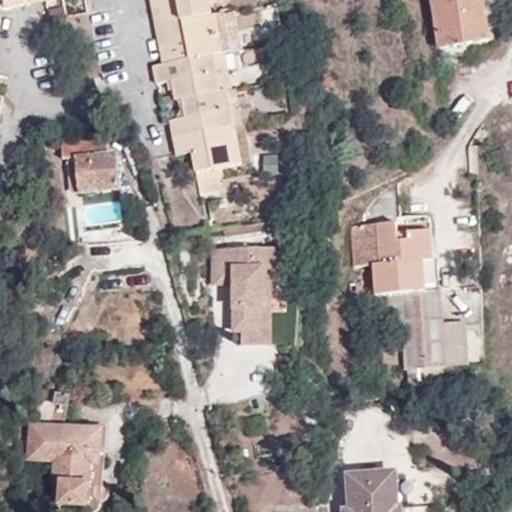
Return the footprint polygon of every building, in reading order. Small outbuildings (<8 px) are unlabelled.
[(150,0),(159,44),(186,39),(182,22),(214,16),(211,0),(210,0),(150,0)] [(490,39),(483,0),(432,0),(440,47),(465,43),(490,39)] [(240,49),(234,12),(214,16),(182,22),(186,39),(190,58),(218,53),(224,52),(240,49)] [(190,58),(186,39),(159,44),(162,64),(190,58)] [(465,43),(440,47),(442,61),(467,57),(465,43)] [(232,91),(224,52),(218,53),(226,92),(228,91),(232,91)] [(226,92),(218,53),(190,58),(162,64),(163,65),(154,67),(157,83),(172,81),(176,101),(182,100),(226,92)] [(241,126),(235,90),(232,91),(228,91),(234,128),(241,126)] [(234,128),(228,91),(226,92),(182,100),(185,118),(196,117),(199,134),(234,128)] [(175,138),(199,134),(196,117),(185,118),(172,121),(175,138)] [(241,164),(234,128),(199,134),(202,150),(193,152),(202,197),(220,193),(215,169),(241,164)] [(202,150),(199,134),(175,138),(178,155),(193,152),(202,150)] [(107,139),(64,140),(63,157),(76,157),(81,193),(120,188),(115,153),(109,153),(108,141),(107,139)] [(273,230),(272,222),(253,224),(254,232),(273,230)] [(432,234),(407,236),(408,243),(398,244),(397,236),(396,223),(353,226),(355,264),(374,263),(376,293),(435,289),(432,234)] [(254,232),(253,224),(242,226),(243,234),(254,232)] [(243,234),(242,226),(224,228),(224,236),(243,234)] [(397,236),(398,244),(408,243),(407,236),(397,236)] [(232,333),(240,333),(257,333),(256,309),(265,309),(264,271),(273,272),(272,251),(208,254),(209,283),(229,282),(236,282),(236,299),(230,299),(232,333)] [(441,294),(402,297),(403,320),(407,368),(467,363),(464,322),(443,323),(441,294)] [(403,320),(402,297),(387,298),(389,321),(403,320)] [(257,333),(240,333),(240,343),(266,342),(265,309),(256,309),(257,333)] [(63,450),(64,429),(69,394),(55,393),(42,395),(28,421),(26,459),(52,462),(52,480),(61,480),(60,505),(87,507),(89,482),(85,481),(87,452),(63,450)] [(101,432),(64,429),(63,450),(87,452),(85,481),(89,482),(98,483),(101,432)] [(347,511),(402,511),(402,508),(398,508),(396,474),(350,476),(352,510),(347,511)]
